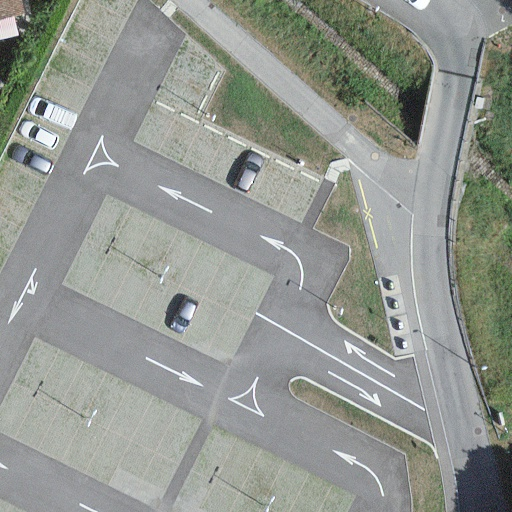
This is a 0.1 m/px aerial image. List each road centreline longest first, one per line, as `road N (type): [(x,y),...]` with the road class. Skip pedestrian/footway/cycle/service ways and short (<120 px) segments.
road 1 (unclassified): [(417,201),(457,511)]
road 2 (unclassified): [(417,201),(438,53)]
